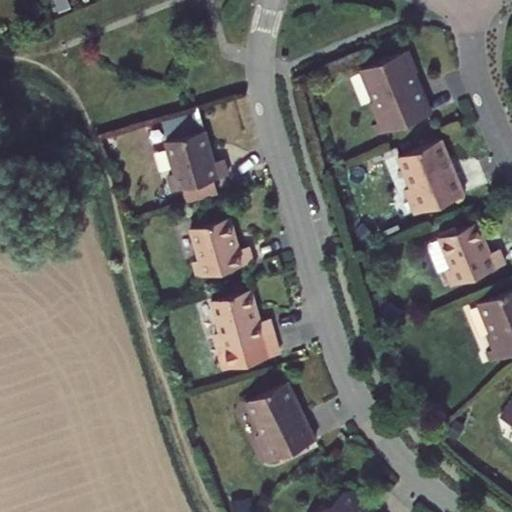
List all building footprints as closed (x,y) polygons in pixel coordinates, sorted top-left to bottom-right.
[(372,104),(381,125),(384,134),(434,114),(423,85),(417,88),(412,76),(418,74),(423,72),(414,51),(366,70),(379,101),(372,104)] [(417,88),(423,85),(418,74),(412,76),(417,88)] [(374,128),(378,137),(384,134),(381,125),(374,128)] [(218,160),(209,128),(170,139),(179,171),(173,173),(177,189),(187,186),(221,176),(232,174),(227,158),(218,160)] [(453,158),(445,139),(402,157),(414,187),(409,189),(419,213),(467,193),(458,169),(454,171),(449,160),(453,158)] [(454,171),(458,169),(453,158),(449,160),(454,171)] [(221,176),(187,186),(191,200),(225,191),(221,176)] [(243,249),(235,218),(196,229),(204,260),(198,261),(202,277),(257,261),(252,246),(243,249)] [(482,223),(444,239),(456,268),(450,270),(457,286),(510,264),(503,249),(494,252),(482,223)] [(225,331),(219,332),(223,348),(230,346),(235,366),(284,352),(274,317),(264,319),(255,288),(216,299),(225,331)] [(488,335),(494,350),(498,360),(511,354),(511,291),(482,304),(494,333),(488,335)] [(487,353),(491,363),(498,360),(494,350),(487,353)] [(302,400),(294,380),(251,399),(265,431),(261,433),(273,459),(320,439),(308,411),(304,413),(299,401),(302,400)] [(299,401),(304,413),(308,411),(302,400),(299,401)] [(511,425),(511,405),(502,419),(511,425)] [(377,511),(375,510),(373,511),(372,511),(359,500),(360,495),(360,488),(347,489),(338,498),(329,499),(317,511),(377,511)] [(372,511),(373,511),(375,510),(360,495),(359,500),(372,511)]
